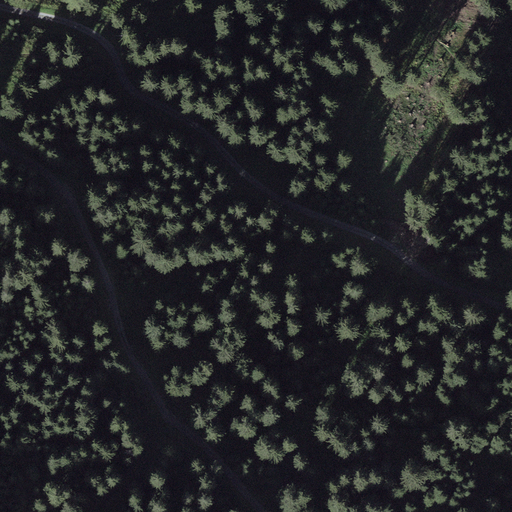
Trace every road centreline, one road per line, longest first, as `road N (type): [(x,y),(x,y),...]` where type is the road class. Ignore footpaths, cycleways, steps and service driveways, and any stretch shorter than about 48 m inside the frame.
road 1 (track): [(0,5),(98,35),(117,55),(131,90),(200,129),(279,198),(382,240),(420,271),(511,307)]
road 2 (track): [(0,143),(63,187),(104,268),(125,343),(164,412),(264,511)]
